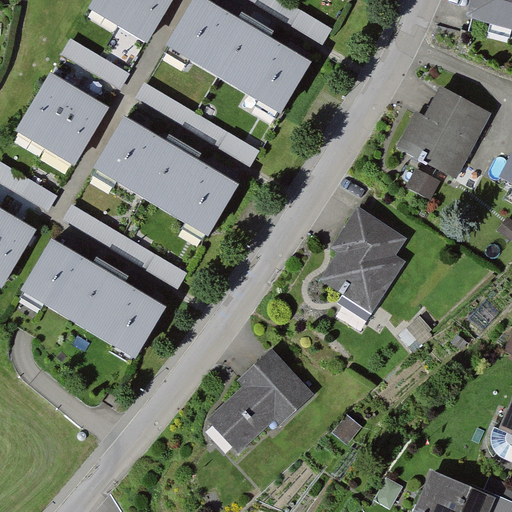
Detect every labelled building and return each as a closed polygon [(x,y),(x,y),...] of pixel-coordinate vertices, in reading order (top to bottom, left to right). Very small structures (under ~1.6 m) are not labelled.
[(171,0),(93,0),(86,12),(142,47),(171,0)] [(332,30),(278,0),(198,0),(171,49),(286,113),(332,30)] [(511,0),(475,0),(469,22),(511,34),(511,0)] [(129,76),(72,42),(19,130),(76,165),(129,76)] [(262,154),(144,86),(96,169),(214,237),(262,154)] [(493,115),(446,91),(431,121),(416,113),(398,148),(460,180),(493,115)] [(57,198),(0,165),(0,282),(6,286),(57,198)] [(416,171),(410,192),(435,200),(441,179),(416,171)] [(412,238),(359,203),(313,272),(373,312),(407,260),(401,256),(412,238)] [(188,277),(73,210),(23,293),(138,361),(188,277)] [(313,401),(271,356),(238,386),(246,395),(212,427),(239,455),(270,426),(278,434),(313,401)] [(511,394),(499,429),(511,434),(511,394)] [(511,511),(511,504),(434,471),(415,511),(511,511)]
